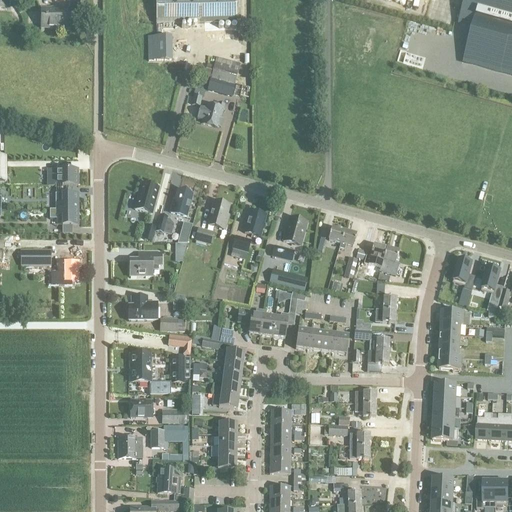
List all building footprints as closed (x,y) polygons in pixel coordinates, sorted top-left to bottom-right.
[(0,0),(0,8),(9,9),(8,0),(0,0)] [(73,0),(73,8),(87,8),(86,0),(73,0)] [(139,0),(140,25),(154,25),(156,25),(236,23),(235,0),(139,0)] [(511,0),(466,0),(461,21),(475,25),(465,63),(511,76),(511,0)] [(67,9),(41,9),(41,28),(67,28),(67,9)] [(207,65),(204,76),(211,78),(210,79),(211,79),(208,91),(231,97),(232,95),(235,84),(240,66),(216,59),(214,66),(207,65)] [(195,90),(191,105),(198,107),(201,98),(202,99),(204,92),(195,90)] [(200,108),(197,120),(202,121),(201,125),(219,129),(219,128),(221,129),(224,120),(221,119),(224,108),(224,106),(218,104),(217,106),(217,108),(206,105),(205,109),(200,108)] [(56,171),(48,171),(48,187),(56,187),(78,187),(78,170),(56,171)] [(142,185),(135,211),(151,216),(158,190),(142,185)] [(173,205),(171,214),(186,218),(192,197),(178,193),(174,206),(173,205)] [(49,211),(78,211),(78,195),(56,195),(55,195),(55,211),(49,211)] [(212,208),(207,226),(225,231),(228,221),(225,220),(229,207),(227,207),(228,204),(221,203),(220,205),(214,203),(212,208)] [(78,211),(49,211),(49,220),(56,220),(62,220),(62,227),(62,228),(62,227),(72,227),(78,227),(78,211)] [(250,213),(244,234),(260,238),(265,217),(250,213)] [(160,217),(156,232),(163,234),(171,236),(173,226),(166,224),(167,218),(160,217)] [(289,220),(283,243),(300,248),(307,224),(299,222),(298,220),(293,218),(291,220),(289,220)] [(184,225),(182,231),(189,233),(191,227),(184,225)] [(147,226),(143,241),(151,244),(155,229),(147,226)] [(329,237),(328,241),(340,245),(344,232),(331,229),(330,235),(329,235),(329,237)] [(198,230),(195,242),(210,246),(213,234),(198,230)] [(339,248),(339,249),(344,251),(345,249),(346,246),(352,248),(354,243),(356,237),(355,237),(356,236),(344,232),(340,245),(339,248)] [(236,238),(232,250),(247,254),(250,242),(236,238)] [(318,246),(316,252),(321,253),(323,247),(325,240),(320,239),(318,246)] [(367,255),(364,265),(380,269),(383,262),(382,262),(386,249),(374,246),(372,252),(371,254),(372,254),(371,256),(367,255)] [(274,248),(272,258),(291,263),(294,253),(274,248)] [(380,269),(379,273),(395,278),(399,265),(395,264),(396,259),(397,259),(397,258),(399,254),(398,253),(386,249),(382,262),(383,262),(380,269)] [(50,253),(20,253),(21,267),(51,267),(50,253)] [(130,262),(130,278),(152,278),(152,267),(161,267),(161,254),(147,254),(138,254),(138,262),(130,262)] [(349,260),(344,276),(352,279),(356,262),(349,260)] [(459,261),(453,284),(466,288),(473,265),(459,261)] [(57,274),(57,287),(71,287),(71,283),(78,283),(78,262),(57,262),(57,274)] [(488,269),(481,292),(492,295),(490,302),(499,304),(502,291),(496,289),(497,287),(501,273),(488,269)] [(273,272),(269,284),(304,293),(308,280),(273,272)] [(353,283),(349,298),(354,299),(358,284),(353,283)] [(256,287),(255,294),(265,295),(266,287),(256,287)] [(502,295),(498,309),(506,312),(510,298),(511,298),(511,294),(511,295),(511,294),(503,292),(502,295)] [(292,294),(290,300),(297,302),(304,303),(306,297),(292,294)] [(130,307),(128,308),(129,323),(145,323),(157,322),(157,303),(147,303),(147,298),(130,298),(130,307)] [(461,298),(458,307),(467,309),(469,300),(461,298)] [(383,299),(383,312),(395,312),(396,300),(390,300),(390,299),(388,299),(388,300),(383,299)] [(290,300),(289,315),(295,315),(297,302),(290,300)] [(238,313),(237,325),(249,326),(249,328),(248,336),(260,337),(263,317),(264,312),(256,311),(255,316),(251,316),(251,315),(238,313)] [(376,318),(375,324),(382,324),(388,325),(393,326),(393,325),(394,325),(395,312),(383,312),(376,311),(376,318)] [(442,313),(441,325),(463,326),(464,315),(442,313)] [(275,319),(272,339),(285,340),(286,332),(287,320),(288,317),(281,316),(280,320),(275,319)] [(263,317),(260,337),(272,339),(275,319),(263,317)] [(161,321),(161,333),(177,333),(177,322),(161,321)] [(441,325),(441,336),(460,337),(461,327),(463,327),(463,326),(441,325)] [(486,334),(486,339),(492,339),(492,338),(503,338),(504,331),(487,330),(486,334)] [(309,352),(321,353),(323,334),(298,331),(295,350),(296,350),(307,351),(307,354),(309,354),(309,352)] [(355,333),(354,341),(370,342),(371,334),(355,333)] [(323,334),(321,353),(332,355),(331,357),(334,358),(334,355),(345,356),(345,357),(346,357),(348,337),(323,334)] [(441,336),(440,348),(459,349),(460,337),(441,336)] [(169,340),(168,347),(184,348),(183,357),(190,357),(191,349),(191,343),(192,339),(169,337),(169,340)] [(221,338),(219,344),(233,347),(234,340),(221,338)] [(193,340),(192,346),(201,347),(201,348),(202,349),(218,351),(219,344),(216,344),(211,343),(203,342),(193,340)] [(376,353),(388,354),(389,342),(383,341),(381,341),(376,341),(376,342),(372,342),(372,347),(376,347),(376,353)] [(440,348),(440,359),(461,360),(459,359),(459,349),(440,348)] [(226,353),(225,363),(243,366),(243,362),(244,362),(244,356),(244,355),(244,354),(226,352),(226,353)] [(388,354),(376,353),(371,353),(371,358),(375,358),(375,366),(381,366),(381,367),(386,367),(387,367),(388,367),(388,354)] [(150,356),(130,356),(130,368),(132,368),(132,384),(150,384),(150,356)] [(171,385),(185,385),(185,359),(171,359),(171,385)] [(461,360),(440,359),(439,370),(461,372),(461,360)] [(241,377),(243,366),(225,363),(223,375),(241,377)] [(223,375),(222,386),(240,389),(241,377),(223,375)] [(164,385),(151,385),(151,397),(164,397),(164,385)] [(238,400),(240,389),(222,386),(220,398),(238,400)] [(435,386),(435,397),(455,399),(456,387),(445,387),(445,386),(435,386)] [(476,388),(476,397),(484,397),(484,388),(476,388)] [(355,404),(375,404),(375,394),(369,394),(369,393),(368,393),(368,394),(363,394),(355,394),(355,404)] [(192,397),(192,416),(200,416),(200,397),(192,397)] [(435,397),(435,408),(455,409),(455,399),(435,397)] [(238,404),(238,400),(220,398),(219,408),(218,408),(218,409),(237,411),(237,410),(239,404),(238,404)] [(130,403),(130,419),(152,420),(152,403),(130,403)] [(375,404),(355,404),(355,413),(363,414),(362,419),(369,419),(369,420),(374,420),(374,419),(375,419),(375,404)] [(435,408),(434,419),(454,420),(459,420),(460,416),(455,416),(455,409),(435,408)] [(183,412),(162,412),(162,425),(183,425),(183,412)] [(291,413),(270,412),(270,413),(271,414),(269,420),(270,420),(270,425),(290,425),(291,413)] [(491,442),(492,415),(485,415),(484,420),(477,419),(476,441),(491,442)] [(492,415),(491,442),(504,442),(506,416),(498,416),(498,421),(492,420),(492,415)] [(434,419),(433,430),(459,431),(454,430),(454,420),(434,419)] [(218,437),(236,437),(236,433),(237,433),(236,427),(236,426),(237,426),(237,425),(218,425),(218,426),(218,437)] [(290,425),(270,425),(270,430),(269,430),(270,437),(270,438),(290,438),(290,425)] [(347,429),(329,428),(328,437),(346,438),(347,429)] [(433,438),(432,442),(447,443),(447,448),(458,448),(458,443),(459,431),(433,430),(433,438)] [(305,461),(322,461),(322,432),(314,432),(314,431),(308,431),(308,441),(305,440),(305,461)] [(163,434),(151,433),(151,450),(163,450),(163,449),(167,449),(167,441),(163,441),(163,434)] [(349,447),(369,447),(369,436),(363,436),(363,435),(361,435),(361,436),(357,436),(349,436),(349,447)] [(218,448),(236,448),(236,437),(218,437),(218,448)] [(290,451),(290,438),(270,438),(270,450),(290,451)] [(118,439),(118,460),(141,461),(141,448),(135,448),(135,439),(118,439)] [(369,460),(369,447),(349,447),(349,460),(362,460),(362,461),(368,461),(368,460),(369,460)] [(218,460),(236,460),(236,448),(218,448),(218,460)] [(270,463),(290,463),(290,451),(270,450),(270,452),(269,458),(270,458),(270,463)] [(236,460),(218,460),(218,471),(217,471),(236,471),(236,470),(237,464),(236,464),(236,460)] [(290,476),(290,463),(270,463),(270,468),(269,468),(270,474),(270,475),(269,475),(269,476),(290,476)] [(356,464),(352,464),(352,470),(347,470),(347,477),(356,477),(356,464)] [(159,471),(158,480),(156,479),(155,485),(158,485),(157,495),(177,496),(178,479),(172,479),(172,472),(159,471)] [(293,472),(293,482),(305,482),(305,472),(293,472)] [(432,492),(453,493),(454,482),(433,481),(432,492)] [(293,482),(293,488),(293,493),(299,493),(299,488),(304,488),(305,482),(293,482)] [(477,499),(477,511),(484,511),(484,510),(495,510),(496,483),(483,483),(483,499),(477,499)] [(496,483),(495,510),(496,510),(496,507),(508,507),(508,483),(496,483)] [(269,496),(269,501),(289,501),(290,489),(290,488),(269,488),(269,489),(268,496),(269,496)] [(193,491),(184,491),(183,503),(193,504),(193,491)] [(453,493),(432,492),(432,504),(452,506),(453,493)] [(347,494),(343,495),(343,501),(347,501),(348,507),(361,506),(360,494),(354,494),(354,493),(352,493),(352,494),(347,494)] [(289,511),(289,501),(269,501),(269,506),(268,506),(269,511),(289,511)]
